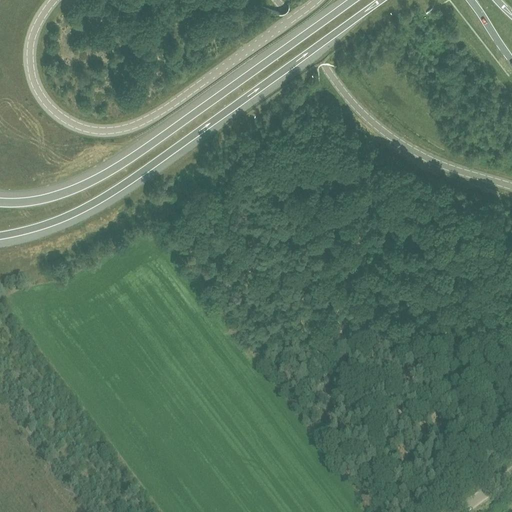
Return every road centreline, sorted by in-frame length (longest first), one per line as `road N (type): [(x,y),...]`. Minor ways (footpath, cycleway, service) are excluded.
road 1 (motorway): [(0,236),(69,215),(131,179),(381,0)]
road 2 (unclassified): [(55,0),(33,34),(34,84),(54,114),(104,132),(152,119),(319,0)]
road 3 (motorway): [(352,0),(111,170),(51,198),(0,202)]
road 4 (unclassified): [(511,186),(453,170),(395,141),(358,109),(274,0)]
